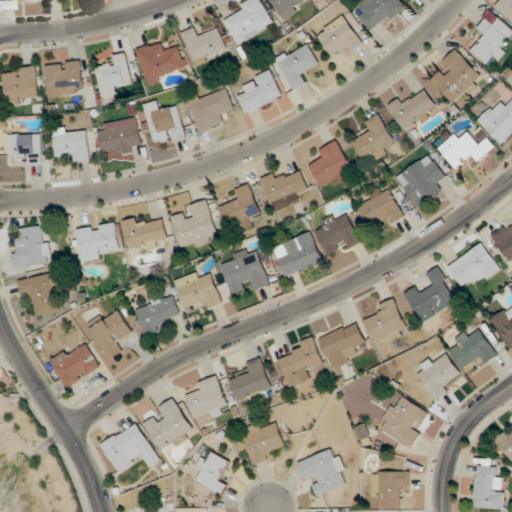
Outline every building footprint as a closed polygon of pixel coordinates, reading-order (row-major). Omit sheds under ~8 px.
[(275,24),(261,0),(252,0),(222,18),(238,46),(275,24)] [(270,0),(282,18),(310,0),(270,0)] [(371,33),(406,9),(400,0),(362,0),(359,2),(365,12),(360,16),(371,33)] [(511,0),(502,0),(496,9),(511,21),(511,0)] [(318,36),(333,56),(343,48),(348,56),(365,44),(344,16),(318,36)] [(473,51),(492,68),(506,51),(501,46),(511,33),(511,28),(501,19),(494,26),(487,20),(479,29),(487,36),(473,51)] [(194,64),(228,51),(219,29),(200,36),(197,28),(183,33),(194,64)] [(137,49),(148,83),(190,70),(182,47),(165,52),(162,42),(137,49)] [(303,73),(320,65),(309,42),(276,58),(292,91),(308,83),(303,73)] [(443,63),(448,67),(433,82),(455,105),(483,77),(457,49),(443,63)] [(103,98),(123,94),(121,84),(134,81),(129,53),(115,56),(117,65),(98,68),(103,98)] [(82,61),(47,65),(50,96),(86,93),(82,61)] [(8,105),(42,101),(39,67),(4,70),(8,105)] [(246,114),(284,97),(273,70),(243,83),(248,94),(239,98),(246,114)] [(200,133),(230,123),(226,111),(236,108),(229,88),(189,101),(200,133)] [(388,107),(405,132),(439,109),(427,90),(408,103),(404,97),(388,107)] [(511,103),(508,108),(501,100),(478,122),(500,144),(511,133),(511,103)] [(191,136),(183,105),(162,110),(160,101),(145,105),(156,145),(191,136)] [(366,122),(371,133),(354,141),(363,159),(374,154),(375,156),(396,145),(381,115),(366,122)] [(144,149),(140,118),(99,124),(103,155),(144,149)] [(56,129),(57,161),(70,160),(70,163),(91,162),(90,127),(56,129)] [(455,169),(473,155),(479,162),(489,154),(470,132),(461,140),(456,133),(438,148),(455,169)] [(10,134),(10,156),(22,156),(22,165),(47,164),(47,134),(10,134)] [(353,167),(339,140),(320,150),(325,160),(311,167),(322,189),(351,174),(349,170),(353,167)] [(445,193),(438,183),(446,178),(432,155),(396,176),(417,210),(445,193)] [(302,172),(283,180),(279,172),(261,180),(276,212),(312,195),(302,172)] [(220,207),(227,226),(236,222),(239,230),(258,222),(255,214),(264,210),(253,183),(235,190),(239,200),(220,207)] [(388,186),(356,204),(366,221),(378,214),(386,228),(406,217),(388,186)] [(210,200),(190,205),(192,214),(174,219),(182,250),(221,240),(210,200)] [(365,240),(348,210),(314,228),(331,259),(365,240)] [(124,221),(131,252),(171,243),(165,221),(145,226),(143,217),(124,221)] [(511,265),(511,221),(492,235),(511,265)] [(82,261),(122,255),(117,223),(77,229),(82,261)] [(53,265),(49,226),(19,229),(21,250),(14,250),(15,268),(53,265)] [(274,247),(286,279),(327,263),(314,231),(274,247)] [(502,272),(486,244),(448,265),(460,287),(470,281),(474,288),(502,272)] [(225,267),(233,297),(250,292),(250,291),(271,286),(262,253),(250,256),(249,249),(231,254),(234,265),(225,267)] [(421,323),(459,302),(441,267),(429,274),(433,281),(407,296),(421,323)] [(185,308),(207,300),(210,309),(231,301),(226,284),(218,287),(214,275),(203,279),(200,272),(176,281),(185,308)] [(62,312),(55,274),(19,280),(23,298),(34,296),(37,316),(62,312)] [(147,337),(167,329),(163,320),(182,313),(175,293),(136,308),(147,337)] [(409,329),(396,299),(377,306),(381,316),(366,322),(375,343),(409,329)] [(511,305),(490,323),(511,349),(511,305)] [(110,361),(124,353),(118,344),(136,333),(121,309),(90,328),(110,361)] [(367,340),(358,321),(320,338),(333,368),(363,355),(358,344),(367,340)] [(498,357),(481,327),(456,341),(459,346),(452,350),(462,369),(483,357),(486,363),(498,357)] [(325,363),(316,337),(298,343),(301,352),(280,359),(289,386),(311,379),(308,369),(325,363)] [(52,363),(68,389),(102,367),(86,342),(52,363)] [(459,376),(454,355),(423,362),(425,372),(423,373),(429,398),(454,392),(451,378),(459,376)] [(238,400),(273,391),(264,358),(247,363),(250,374),(232,378),(238,400)] [(196,422),(230,410),(219,376),(196,384),(199,393),(188,397),(196,422)] [(433,414),(399,394),(380,428),(413,447),(433,414)] [(146,424),(162,454),(198,435),(178,397),(158,408),(163,416),(146,424)] [(254,465),(274,459),(272,451),(287,446),(279,420),(251,429),(252,435),(245,437),(254,465)] [(120,474),(146,459),(151,469),(162,462),(139,422),(102,444),(120,474)] [(511,429),(497,440),(511,460),(511,429)] [(300,461),(307,484),(310,483),(315,497),(350,485),(337,449),(300,461)] [(221,481),(231,461),(214,453),(210,461),(202,457),(196,469),(202,472),(197,483),(223,495),(228,485),(221,481)] [(506,479),(498,479),(498,466),(477,465),(475,508),(505,509),(506,479)] [(373,499),(382,499),(382,509),(401,509),(401,489),(411,489),(411,472),(373,472),(373,499)]
